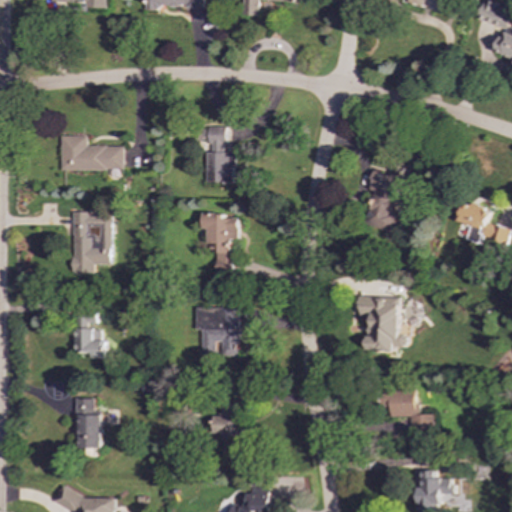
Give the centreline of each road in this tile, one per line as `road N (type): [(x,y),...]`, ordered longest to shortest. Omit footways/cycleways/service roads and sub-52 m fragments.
road 1 (residential): [(511,134),(412,104),(278,81),(168,76),(0,87)]
road 2 (residential): [(330,511),(307,354),(305,279),(350,0)]
